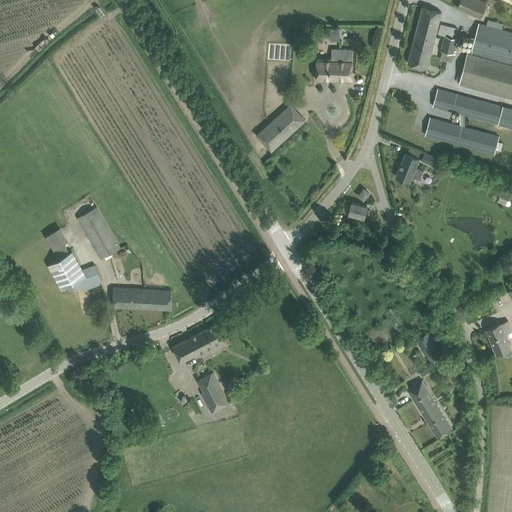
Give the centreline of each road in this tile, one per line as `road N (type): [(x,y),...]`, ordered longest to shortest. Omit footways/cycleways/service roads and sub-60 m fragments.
road 1 (residential): [(476,511),(480,403),(467,345),(389,218),(369,138)]
road 2 (unclassified): [(0,404),(71,362),(190,320),(286,248)]
road 3 (tertiary): [(450,511),(286,248)]
road 4 (tertiary): [(286,248),(131,0)]
road 5 (unclassified): [(369,138),(403,0)]
road 6 (unclassified): [(286,248),(369,138)]
